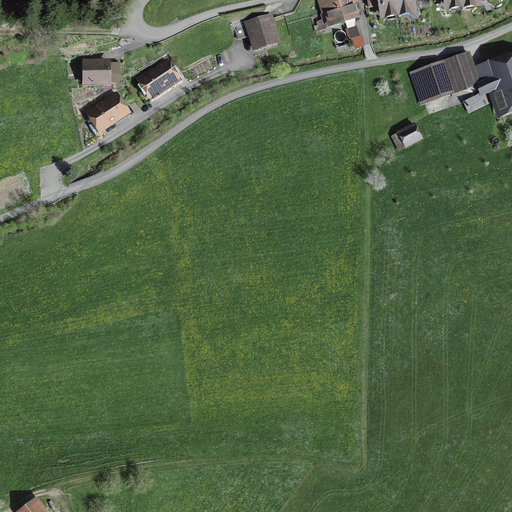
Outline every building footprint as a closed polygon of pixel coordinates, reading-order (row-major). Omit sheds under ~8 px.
[(317,0),(322,14),(330,12),(333,22),(354,15),(349,0),(317,0)] [(378,0),(379,5),(382,5),(383,15),(398,13),(396,0),(378,0)] [(413,11),(411,0),(414,0),(413,0),(396,0),(398,13),(413,11)] [(233,29),(236,39),(251,34),(255,48),(276,41),(269,18),(233,29)] [(352,37),(356,49),(366,46),(362,34),(352,37)] [(481,94),(473,68),(468,53),(444,61),(455,93),(455,94),(458,92),(462,104),(465,102),(469,111),(484,103),(480,95),(481,94)] [(495,89),(502,111),(511,108),(511,59),(487,68),(473,68),(481,94),(495,89)] [(452,94),(455,93),(444,61),(411,72),(421,103),(452,93),(452,94)] [(108,83),(108,82),(120,82),(120,63),(86,63),(86,83),(108,83)] [(152,97),(177,80),(166,63),(141,80),(146,88),(139,93),(146,104),(153,99),(152,97)] [(102,132),(101,130),(126,113),(115,97),(90,113),(96,122),(89,126),(96,136),(102,132)] [(408,146),(407,143),(420,137),(414,125),(392,136),(399,151),(408,146)] [(18,511),(40,511),(33,501),(18,511)]
